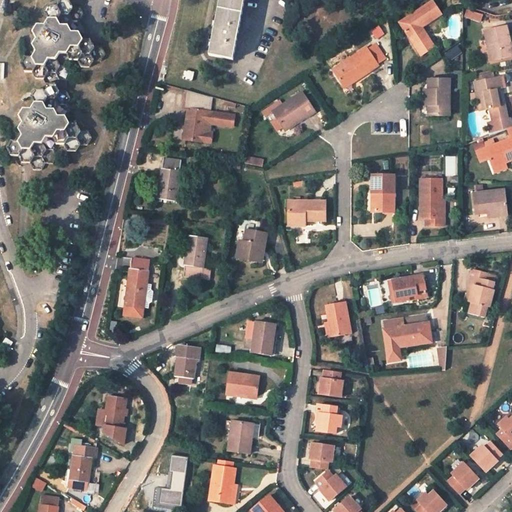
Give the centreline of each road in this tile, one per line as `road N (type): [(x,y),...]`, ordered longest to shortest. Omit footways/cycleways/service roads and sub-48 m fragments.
road 1 (tertiary): [(73,351),(161,0)]
road 2 (residential): [(291,282),(304,345),(287,474),(311,511)]
road 3 (residential): [(340,263),(344,131),(395,96)]
road 4 (residential): [(291,282),(119,356)]
road 5 (residential): [(112,511),(159,419),(146,380),(119,356)]
road 6 (residential): [(0,387),(29,348),(24,293),(0,226)]
road 7 (residential): [(511,244),(340,263)]
road 8 (tertiary): [(0,497),(73,351)]
